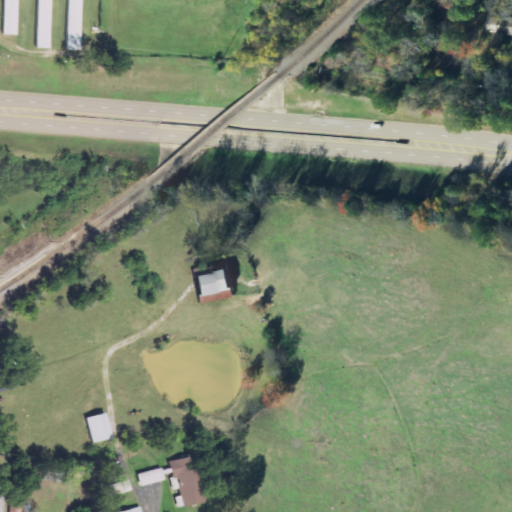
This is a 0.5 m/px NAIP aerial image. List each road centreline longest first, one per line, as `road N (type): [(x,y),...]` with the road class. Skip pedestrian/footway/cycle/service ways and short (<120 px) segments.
road 1 (trunk): [(426,144),(405,130),(77,104),(45,114)]
road 2 (trunk): [(45,114),(73,126),(405,151),(426,144)]
